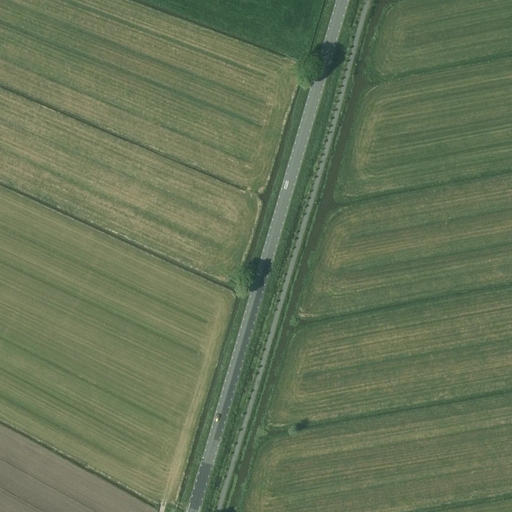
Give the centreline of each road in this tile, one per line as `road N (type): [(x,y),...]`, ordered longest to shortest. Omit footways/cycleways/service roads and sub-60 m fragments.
road 1 (unclassified): [(218,511),(370,0)]
road 2 (tertiary): [(193,511),(342,0)]
